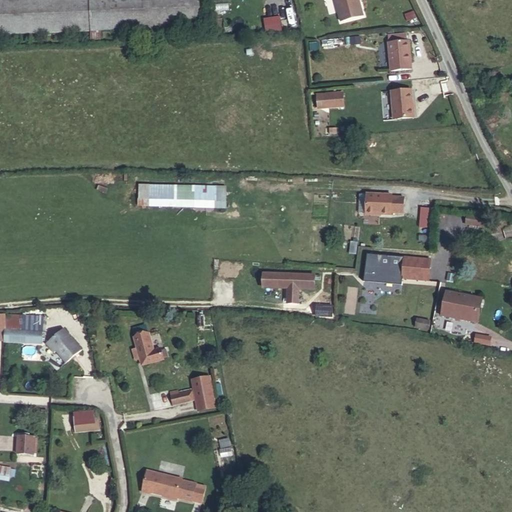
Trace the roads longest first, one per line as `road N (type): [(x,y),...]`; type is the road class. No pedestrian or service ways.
road 1 (unclassified): [(419,0),(511,194)]
road 2 (unclassified): [(121,511),(108,388)]
